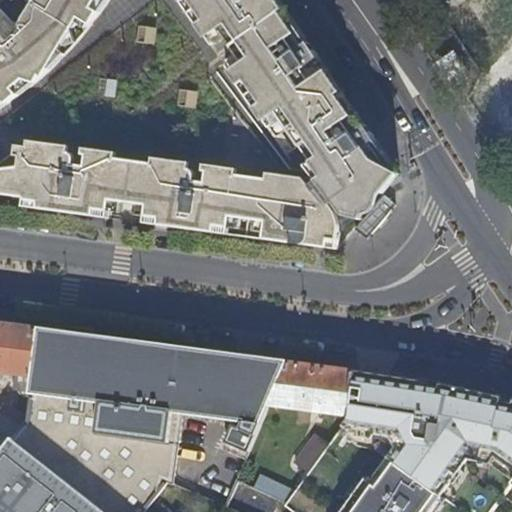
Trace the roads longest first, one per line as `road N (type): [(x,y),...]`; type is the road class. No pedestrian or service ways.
road 1 (secondary): [(411,276),(365,292),(0,245)]
road 2 (secondary): [(0,280),(408,333)]
road 3 (primary): [(504,188),(423,74),(397,69)]
road 4 (primary): [(397,69),(395,96),(443,179)]
